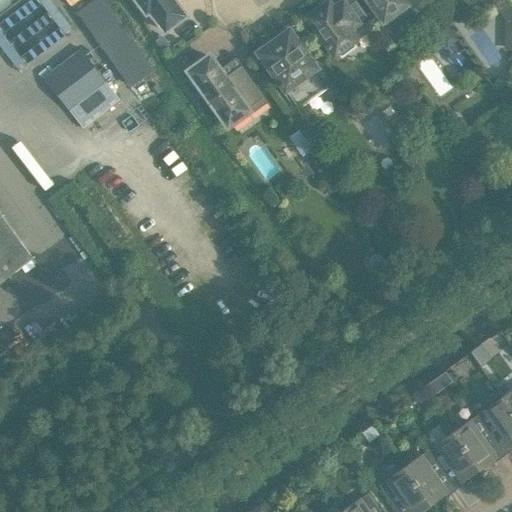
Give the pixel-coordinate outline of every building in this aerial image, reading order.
[(44,0),(27,0),(0,19),(0,70),(63,26),(44,0)] [(152,72),(101,0),(92,0),(76,13),(129,87),(152,72)] [(185,15),(174,0),(136,0),(146,13),(149,10),(165,31),(185,15)] [(329,0),(306,17),(334,56),(338,53),(341,57),(355,46),(353,42),(357,39),(356,39),(366,32),(359,23),(359,22),(366,17),(353,0),(341,0),(333,6),(329,0)] [(428,14),(418,0),(369,0),(383,20),(396,37),(428,14)] [(445,24),(435,30),(447,46),(456,39),(445,24)] [(330,85),(291,32),(289,29),(257,52),(292,101),(308,89),(313,97),(330,85)] [(493,63),(503,58),(493,38),(483,43),(493,63)] [(65,109),(102,81),(81,54),(44,83),(65,109)] [(264,97),(241,65),(225,76),(213,61),(212,62),(208,56),(189,70),(230,124),(240,116),(242,118),(247,114),(246,113),(248,111),(246,109),(264,97)] [(488,136),(476,121),(455,138),(466,152),(488,136)] [(310,148),(299,132),(291,137),(303,153),(310,148)] [(419,162),(408,148),(400,154),(411,168),(419,162)] [(84,211),(92,205),(86,197),(79,203),(84,211)] [(0,281),(32,258),(0,213),(0,281)] [(1,296),(0,296),(0,352),(7,362),(48,333),(30,308),(16,318),(1,296)] [(480,344),(468,352),(469,354),(479,367),(491,359),(481,345),(480,344)] [(444,372),(435,378),(443,390),(452,383),(444,372)] [(511,389),(501,397),(511,412),(511,389)] [(511,412),(501,397),(477,415),(505,455),(511,449),(511,412)] [(505,455),(477,415),(452,432),(476,465),(487,457),(492,464),(505,455)] [(476,465),(452,432),(428,450),(456,489),(470,480),(465,473),(476,465)] [(456,489),(428,450),(404,467),(427,500),(438,492),(443,499),(456,489)] [(427,500),(404,467),(379,485),(397,511),(419,511),(416,507),(427,500)] [(380,511),(367,493),(342,511),(343,511),(380,511)] [(305,494),(297,499),(300,504),(305,505),(310,502),(307,498),(305,494)] [(268,511),(262,503),(252,510),(252,511),(268,511)]
